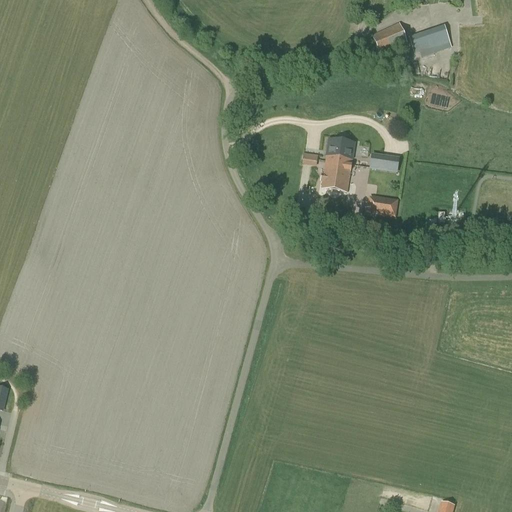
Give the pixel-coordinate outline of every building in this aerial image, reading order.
[(380,59),(408,46),(399,24),(371,36),(380,59)] [(414,56),(420,54),(433,50),(427,33),(409,39),(414,56)] [(318,157),(303,154),(302,165),(316,167),(318,157)] [(347,171),(349,157),(329,154),(327,168),(347,171)] [(349,199),(353,172),(347,171),(327,168),(323,195),(349,199)] [(398,201),(372,197),(372,198),(368,197),(367,209),(365,208),(363,216),(375,218),(376,217),(395,220),(398,201)] [(389,242),(391,226),(372,224),(371,232),(366,231),(365,239),(389,242)] [(0,412),(3,413),(9,390),(0,388),(0,412)] [(451,511),(453,506),(440,503),(437,511),(451,511)]
